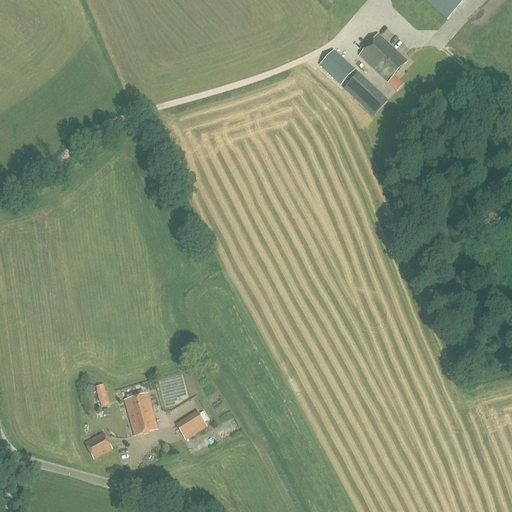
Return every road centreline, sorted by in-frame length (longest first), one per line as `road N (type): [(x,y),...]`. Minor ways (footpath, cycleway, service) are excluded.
road 1 (track): [(511,104),(452,55),(385,17),(270,75),(103,131),(0,193)]
road 2 (unclassified): [(189,511),(154,493),(0,451)]
